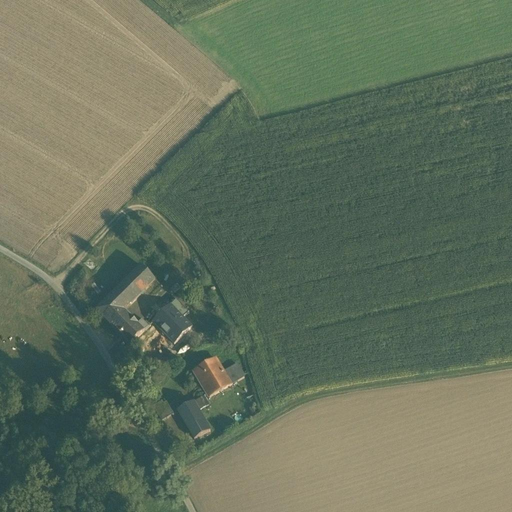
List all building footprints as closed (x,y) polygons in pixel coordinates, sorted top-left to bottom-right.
[(111,297),(125,312),(156,281),(141,267),(111,297)] [(97,311),(117,332),(131,318),(125,312),(111,297),(97,311)] [(153,324),(174,346),(192,328),(184,319),(189,313),(176,300),(153,324)] [(138,325),(131,318),(117,332),(123,339),(138,325)] [(142,320),(138,325),(144,332),(149,327),(142,320)] [(144,332),(138,325),(123,339),(131,346),(145,332),(144,332)] [(194,372),(210,399),(231,387),(223,373),(215,360),(194,372)] [(223,373),(231,387),(244,379),(236,365),(223,373)] [(204,398),(193,404),(198,412),(209,406),(204,398)] [(153,408),(162,423),(174,416),(167,403),(164,405),(162,402),(153,408)] [(210,433),(198,412),(193,404),(193,403),(178,412),(195,442),(210,433)]
